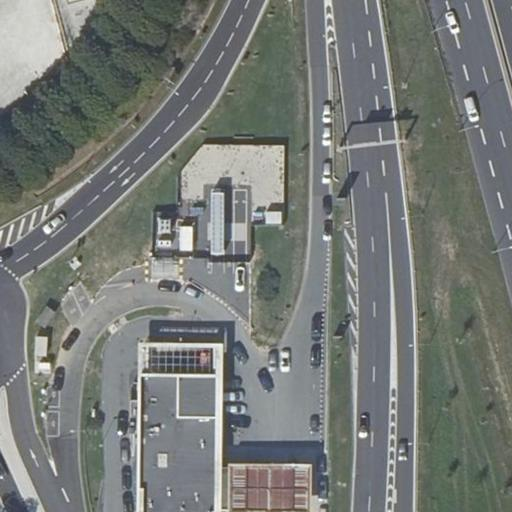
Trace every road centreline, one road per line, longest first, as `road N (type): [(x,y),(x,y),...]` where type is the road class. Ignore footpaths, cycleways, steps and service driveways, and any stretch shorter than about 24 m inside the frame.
road 1 (trunk): [(362,123),(383,152),(393,187),(405,317),(403,511)]
road 2 (trunk): [(362,123),(374,311),(369,511)]
road 3 (trunk): [(246,0),(202,84),(161,135),(42,244),(0,269)]
road 4 (unclassified): [(56,511),(22,428),(9,330)]
road 5 (trunk): [(347,0),(362,123)]
